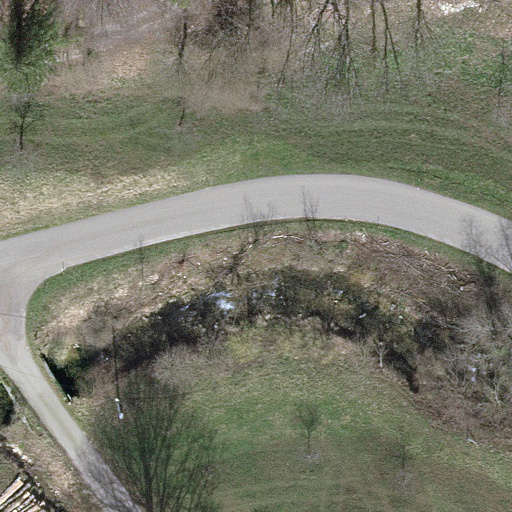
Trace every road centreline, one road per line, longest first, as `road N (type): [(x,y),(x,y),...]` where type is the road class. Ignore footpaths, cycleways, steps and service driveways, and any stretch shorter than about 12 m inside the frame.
road 1 (tertiary): [(0,266),(194,212),(319,195),(405,205),(511,248)]
road 2 (unclassified): [(125,511),(52,414),(0,322)]
road 3 (track): [(0,49),(64,44),(173,0)]
